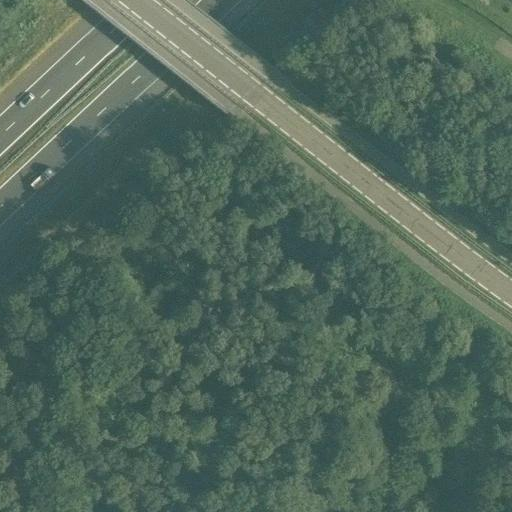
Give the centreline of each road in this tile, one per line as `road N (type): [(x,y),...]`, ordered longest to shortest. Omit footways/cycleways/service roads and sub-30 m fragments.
road 1 (tertiary): [(511,295),(133,0)]
road 2 (motorway): [(0,199),(213,0)]
road 3 (motorway): [(138,0),(0,132)]
